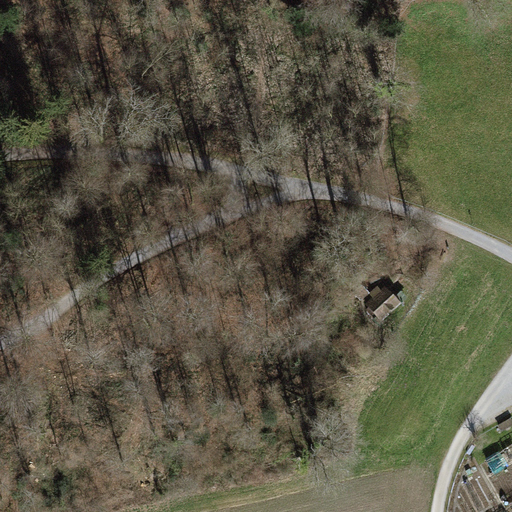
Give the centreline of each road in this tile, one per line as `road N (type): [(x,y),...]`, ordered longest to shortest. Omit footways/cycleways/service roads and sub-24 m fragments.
road 1 (track): [(0,344),(151,250),(273,201),(324,190)]
road 2 (track): [(324,190),(125,154),(0,155)]
road 3 (track): [(511,255),(447,226),(324,190)]
road 4 (track): [(438,511),(458,446),(511,367)]
